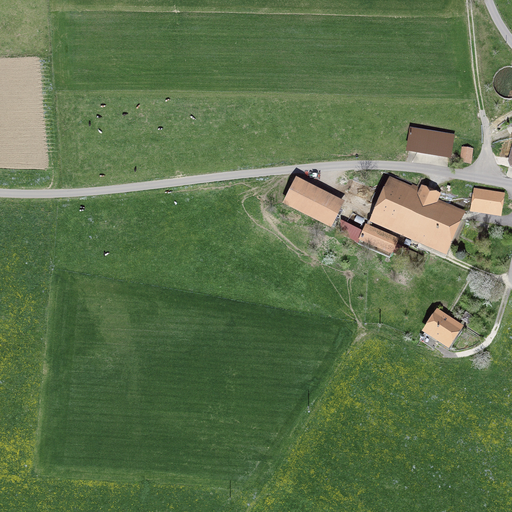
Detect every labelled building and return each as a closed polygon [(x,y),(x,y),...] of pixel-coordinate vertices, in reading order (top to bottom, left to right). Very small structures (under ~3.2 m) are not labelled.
[(453,138),(409,131),(405,154),(449,161),(453,138)] [(473,151),(462,149),(460,163),(470,164),(473,151)] [(342,205),(294,180),(281,205),(329,229),(342,205)] [(417,194),(387,180),(368,222),(444,258),(464,215),(437,203),(440,197),(420,188),(417,194)] [(503,195),(473,190),(470,212),(500,217),(503,195)] [(396,244),(364,228),(357,242),(389,257),(396,244)] [(399,245),(396,255),(406,259),(410,249),(399,245)] [(463,329),(436,312),(422,334),(449,351),(463,329)]
